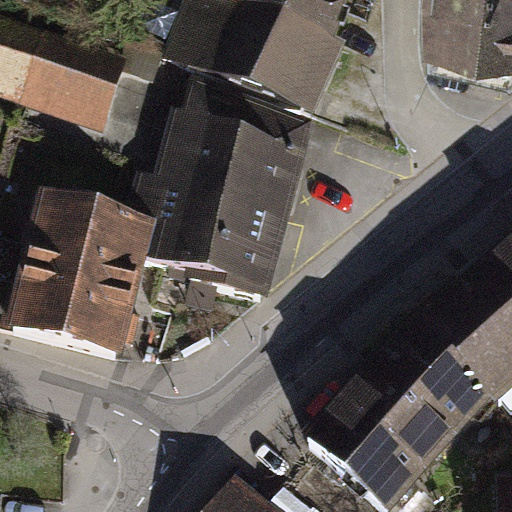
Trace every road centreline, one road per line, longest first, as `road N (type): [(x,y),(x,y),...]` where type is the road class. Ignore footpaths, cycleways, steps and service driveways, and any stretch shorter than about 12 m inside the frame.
road 1 (residential): [(190,444),(463,207)]
road 2 (residential): [(463,207),(411,106),(397,0)]
road 3 (residential): [(190,444),(127,412),(0,371)]
